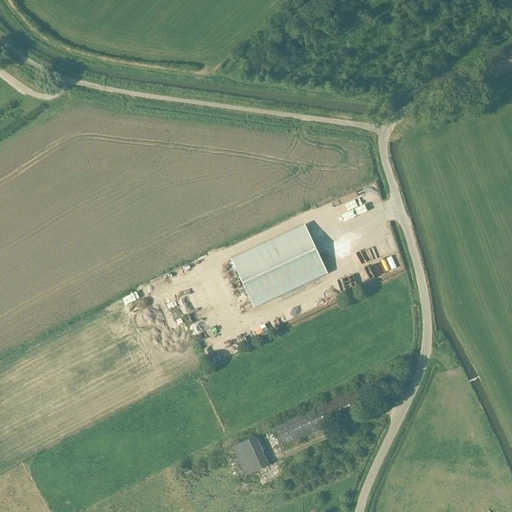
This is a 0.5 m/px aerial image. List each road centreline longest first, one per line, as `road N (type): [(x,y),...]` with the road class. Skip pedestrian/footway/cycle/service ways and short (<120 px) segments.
road 1 (unclassified): [(0,39),(74,83),(385,132)]
road 2 (unclassified): [(360,511),(418,378),(428,331),(423,266),(388,172),(385,132)]
road 3 (unclassified): [(385,132),(401,114),(511,62)]
